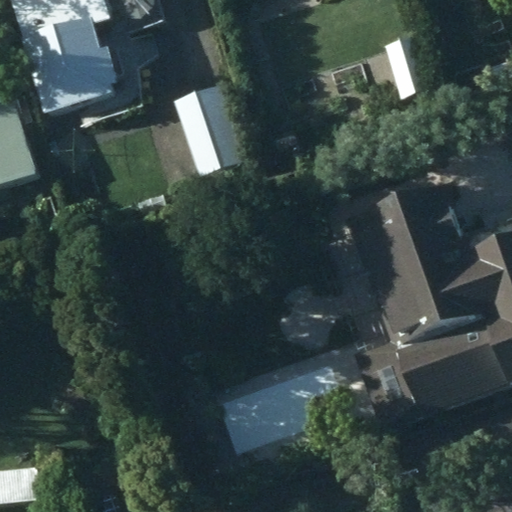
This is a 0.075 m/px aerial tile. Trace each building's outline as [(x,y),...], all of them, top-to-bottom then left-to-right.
[(10,0),(51,127),(123,101),(111,59),(103,60),(94,35),(113,29),(103,0),(10,0)] [(415,46),(364,63),(382,119),(434,102),(415,46)] [(260,160),(236,85),(189,99),(215,175),(260,160)] [(0,189),(51,174),(24,93),(0,100),(0,189)] [(371,356),(396,436),(511,393),(511,243),(494,249),(475,186),(371,218),(407,342),(371,356)] [(220,461),(230,491),(269,478),(258,448),(220,461)] [(0,478),(0,511),(40,511),(39,477),(0,478)]
